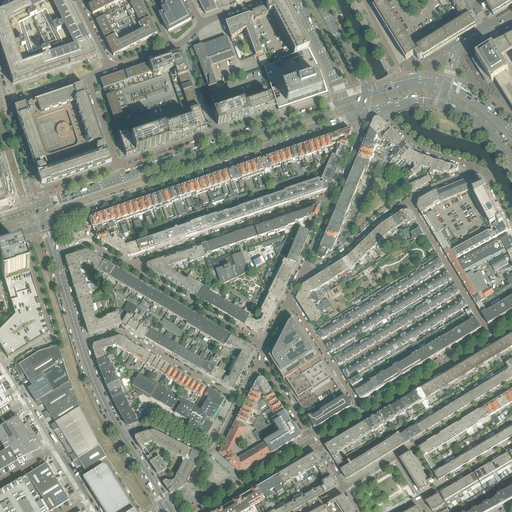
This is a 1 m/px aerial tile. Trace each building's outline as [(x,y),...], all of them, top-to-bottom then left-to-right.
[(95,57),(66,0),(24,0),(0,12),(0,47),(7,69),(13,85),(95,57)] [(100,0),(99,0),(96,2),(101,11),(105,9),(100,0)] [(106,0),(100,0),(105,9),(109,7),(106,0)] [(138,0),(137,0),(129,4),(132,9),(141,5),(138,0)] [(191,20),(182,3),(180,0),(165,0),(167,2),(164,4),(161,5),(162,6),(158,8),(161,14),(159,15),(168,32),(191,20)] [(197,0),(205,14),(220,9),(224,8),(220,0),(197,0)] [(424,59),(432,54),(467,32),(476,26),(471,18),(474,16),(472,13),(464,0),(438,0),(442,6),(447,3),(446,1),(446,0),(450,0),(463,21),(415,51),(407,38),(387,6),(388,5),(385,0),(381,0),(383,2),(374,7),(406,60),(413,56),(417,62),(419,61),(423,58),(424,59)] [(511,0),(496,0),(492,3),(491,3),(487,6),(485,7),(484,6),(482,7),(484,10),(486,8),(488,7),(494,16),(498,13),(502,10),(507,8),(511,5),(511,4),(511,0)] [(96,2),(92,4),(97,13),(101,11),(96,2)] [(266,54),(254,21),(262,18),(272,14),(294,55),(293,55),(294,55),(305,50),(304,47),(306,45),(305,45),(302,40),(303,39),(303,38),(302,39),(299,33),(300,33),(299,32),(299,33),(296,27),(296,26),(295,26),(292,20),(293,20),(293,19),(292,20),(289,14),(290,14),(289,13),(288,13),(285,8),(286,7),(285,7),(283,3),(284,2),(283,2),(262,10),(259,11),(254,13),(252,14),(252,15),(250,16),(249,14),(225,23),(231,39),(243,31),(245,30),(255,56),(254,56),(254,58),(266,54)] [(97,13),(92,4),(87,6),(92,15),(97,13)] [(141,5),(132,9),(134,14),(144,10),(141,5)] [(144,10),(134,14),(137,19),(146,14),(144,10)] [(146,14),(137,19),(139,24),(148,19),(146,14)] [(104,17),(95,21),(98,27),(107,22),(104,17)] [(114,36),(105,41),(113,57),(156,35),(150,23),(148,19),(139,24),(137,25),(139,28),(140,29),(118,40),(116,36),(114,36)] [(107,22),(98,27),(100,31),(109,27),(107,22)] [(109,27),(100,31),(102,36),(112,32),(109,27)] [(112,32),(102,36),(105,41),(114,36),(112,32)] [(511,80),(507,73),(509,71),(500,58),(511,50),(511,34),(508,37),(504,39),(492,45),(477,52),(479,55),(478,56),(476,57),(477,58),(474,60),(488,83),(491,81),(492,82),(494,81),(495,80),(511,107),(511,80)] [(210,67),(234,58),(226,38),(202,46),(202,45),(194,48),(189,50),(191,57),(196,55),(208,88),(216,84),(211,70),(210,67)] [(327,94),(321,74),(308,49),(308,50),(308,49),(305,50),(294,55),(278,61),(279,63),(264,68),(272,93),(272,94),(273,96),(277,106),(278,110),(327,94)] [(149,63),(152,73),(163,69),(164,72),(174,68),(177,78),(178,78),(188,75),(184,63),(182,64),(180,58),(177,59),(176,54),(149,63)] [(152,73),(149,63),(144,65),(147,75),(152,73)] [(147,75),(144,65),(139,67),(142,76),(147,75)] [(142,76),(139,67),(134,68),(137,78),(142,76)] [(137,78),(134,68),(129,70),(132,80),(137,78)] [(132,80),(129,70),(124,72),(128,81),(132,80)] [(128,81),(124,72),(119,73),(123,83),(128,81)] [(123,83),(119,73),(115,75),(118,85),(123,83)] [(118,85),(115,75),(110,77),(113,86),(118,85)] [(189,79),(188,75),(178,78),(180,83),(189,79)] [(113,86),(110,77),(105,78),(108,88),(113,86)] [(108,88),(105,78),(104,79),(100,80),(103,89),(108,88)] [(191,84),(189,79),(180,83),(181,88),(191,84)] [(193,89),(191,84),(181,88),(183,92),(193,89)] [(105,152),(102,141),(83,86),(32,104),(26,106),(26,104),(22,106),(15,108),(34,164),(35,163),(39,173),(38,174),(38,177),(41,186),(52,182),(109,163),(105,152)] [(194,94),(193,89),(183,92),(185,97),(194,94)] [(106,97),(107,101),(117,98),(115,93),(106,96),(106,97)] [(196,99),(194,94),(185,97),(186,102),(196,99)] [(227,123),(277,106),(273,96),(270,97),(270,95),(269,94),(213,113),(218,126),(227,123)] [(118,103),(117,98),(107,101),(109,106),(118,103)] [(197,103),(196,99),(186,102),(188,107),(197,103)] [(120,108),(118,103),(109,106),(110,111),(120,108)] [(199,108),(197,103),(188,107),(189,112),(199,108)] [(122,113),(120,108),(110,111),(112,116),(122,113)] [(206,130),(199,108),(189,112),(191,117),(130,138),(128,132),(119,135),(126,157),(176,140),(206,130)] [(123,118),(122,113),(112,116),(114,121),(123,118)] [(125,123),(123,118),(114,121),(115,126),(125,123)] [(385,135),(391,130),(380,119),(379,118),(377,118),(375,119),(374,121),(373,123),(370,129),(371,129),(377,135),(378,136),(378,137),(383,142),(385,140),(383,138),(385,135)] [(127,127),(125,123),(115,126),(117,131),(127,127)] [(128,132),(127,127),(117,131),(119,135),(128,132)] [(383,145),(377,143),(378,142),(376,142),(375,142),(378,137),(378,136),(377,135),(371,129),(370,129),(370,131),(369,133),(366,139),(366,140),(381,147),(389,150),(389,149),(388,148),(387,147),(387,146),(384,143),(383,145)] [(347,143),(352,132),(352,131),(350,130),(349,130),(337,134),(339,140),(347,143)] [(391,146),(399,138),(391,130),(385,135),(383,138),(385,140),(389,144),(387,146),(387,147),(388,148),(391,146)] [(339,140),(337,134),(329,137),(332,146),(335,144),(336,145),(337,145),(340,141),(339,140)] [(332,146),(329,137),(323,138),(328,154),(331,153),(330,150),(333,149),(332,147),(332,146)] [(328,154),(323,138),(318,140),(322,152),(324,152),(325,155),(328,154)] [(395,150),(403,142),(399,138),(391,146),(395,150)] [(322,152),(318,140),(311,142),(316,154),(317,153),(318,155),(322,154),(322,152)] [(345,148),(347,143),(339,140),(340,141),(337,145),(345,148)] [(380,150),(381,147),(366,140),(366,141),(365,141),(363,146),(381,154),(383,151),(380,150)] [(316,157),(316,154),(311,142),(300,146),(306,164),(314,162),(316,168),(320,167),(318,162),(321,161),(320,156),(316,157)] [(402,159),(403,158),(411,151),(403,142),(395,150),(394,151),(392,153),(388,157),(387,158),(386,157),(385,158),(384,161),(384,162),(392,170),(402,159)] [(343,153),(345,148),(337,145),(335,150),(343,153)] [(306,164),(300,146),(294,148),(298,160),(299,162),(302,161),(304,169),(306,173),(309,172),(306,164)] [(384,161),(385,158),(386,157),(386,156),(381,154),(363,146),(361,152),(384,161)] [(299,171),(296,161),(298,160),(294,148),(289,150),(293,162),(294,163),(293,163),(296,172),(298,176),(301,175),(303,174),(302,170),(299,171)] [(293,162),(289,150),(283,152),(287,164),(290,163),(293,174),(296,172),(293,163),(291,164),(291,163),(293,162)] [(340,159),(343,153),(335,150),(334,154),(331,153),(328,154),(332,156),(332,155),(333,156),(340,159)] [(414,159),(416,155),(411,151),(403,158),(410,165),(412,163),(413,159),(414,159)] [(287,164),(283,152),(277,154),(281,165),(283,164),(283,166),(282,166),(284,175),(288,174),(285,166),(287,165),(287,164)] [(384,161),(361,152),(358,158),(370,162),(378,166),(381,167),(384,162),(384,161)] [(282,166),(281,165),(277,154),(272,156),(276,169),(278,168),(281,176),(284,175),(282,166)] [(420,171),(420,169),(421,169),(421,168),(423,168),(427,158),(416,154),(416,155),(414,159),(413,159),(412,163),(415,164),(414,166),(415,168),(414,170),(407,174),(409,178),(419,173),(418,172),(419,173),(420,171)] [(336,169),(340,159),(333,156),(332,155),(332,156),(329,161),(329,160),(327,165),(336,169)] [(276,178),(273,170),(276,169),(272,156),(266,158),(271,172),(273,179),(274,180),(275,184),(278,183),(276,178)] [(271,172),(266,158),(260,160),(265,174),(271,172)] [(368,166),(370,162),(358,158),(356,163),(369,168),(370,166),(368,166)] [(437,173),(441,162),(437,161),(437,162),(436,162),(432,161),(432,160),(427,158),(423,168),(427,169),(427,170),(431,172),(430,174),(432,178),(434,177),(433,175),(433,174),(434,172),(437,173)] [(265,174),(260,160),(255,162),(263,187),(266,186),(267,186),(267,185),(266,185),(262,175),(262,174),(264,173),(265,174)] [(263,187),(255,162),(249,164),(253,177),(255,176),(259,186),(257,187),(257,190),(263,187)] [(458,170),(458,168),(450,165),(449,166),(444,164),(441,162),(437,173),(444,175),(444,173),(449,174),(458,170)] [(359,184),(364,173),(366,168),(369,169),(369,168),(356,163),(349,180),(359,184)] [(250,178),(253,177),(249,164),(243,166),(246,174),(252,191),(255,190),(255,189),(254,189),(250,178)] [(330,184),(336,169),(327,165),(323,175),(321,181),(322,181),(330,184)] [(252,191),(246,174),(243,166),(237,168),(239,174),(244,190),(245,190),(243,186),(244,186),(242,183),(245,182),(248,190),(245,191),(246,193),(252,191)] [(244,190),(239,174),(237,168),(232,170),(233,174),(236,182),(239,181),(239,182),(238,182),(241,191),(244,190)] [(234,184),(234,183),(236,182),(233,174),(232,170),(226,171),(227,174),(235,197),(234,193),(237,192),(234,184)] [(235,197),(227,174),(226,171),(220,173),(220,174),(225,186),(227,185),(232,198),(235,197)] [(225,186),(220,174),(220,173),(215,175),(219,189),(222,188),(224,196),(227,195),(225,186)] [(215,175),(203,179),(207,192),(212,205),(215,204),(223,201),(222,197),(219,189),(215,175)] [(431,181),(429,176),(418,181),(421,187),(431,181)] [(499,219),(484,190),(486,189),(484,185),(486,184),(485,184),(482,179),(482,178),(476,176),(436,192),(438,196),(437,196),(438,199),(439,202),(439,203),(440,203),(473,189),(475,193),(472,195),(474,198),(487,224),(489,223),(490,225),(492,224),(494,222),(497,221),(499,225),(503,222),(501,218),(499,219)] [(207,192),(203,179),(197,181),(205,204),(208,203),(205,193),(207,192)] [(322,192),(319,184),(318,180),(307,184),(311,195),(322,192)] [(352,201),(359,184),(349,180),(347,186),(342,197),(352,201)] [(205,204),(197,181),(192,183),(195,195),(196,195),(196,196),(199,195),(202,205),(205,204)] [(328,188),(330,184),(322,181),(322,183),(319,184),(322,192),(326,190),(328,188)] [(421,187),(418,181),(408,186),(411,192),(421,187)] [(264,191),(276,187),(281,185),(280,182),(278,183),(275,184),(269,186),(266,187),(266,186),(263,187),(264,191)] [(194,202),(192,196),(195,195),(192,183),(185,186),(189,198),(191,197),(191,199),(189,199),(192,207),(193,207),(195,211),(195,212),(200,210),(200,209),(201,209),(198,200),(194,202)] [(311,195),(307,184),(296,188),(300,199),(307,197),(311,195)] [(189,199),(189,198),(185,186),(179,188),(183,200),(183,199),(185,199),(189,209),(192,208),(192,207),(189,199)] [(184,202),(183,199),(183,200),(179,188),(173,190),(177,202),(178,203),(177,204),(182,216),(182,215),(188,213),(189,213),(188,210),(187,210),(186,210),(184,210),(181,203),(184,202)] [(300,199),(296,188),(284,192),(284,193),(288,203),(300,199)] [(175,202),(177,202),(173,190),(167,191),(171,205),(172,205),(171,203),(174,202),(175,204),(174,205),(177,213),(177,212),(179,217),(182,216),(177,204),(176,204),(175,202)] [(169,206),(171,205),(167,191),(161,194),(169,219),(173,218),(172,216),(169,206)] [(439,203),(439,202),(438,199),(437,196),(438,196),(436,192),(434,193),(431,195),(420,201),(418,208),(422,214),(427,212),(426,211),(431,208),(437,205),(439,203)] [(288,203),(284,193),(267,199),(271,209),(288,203)] [(169,219),(161,194),(155,196),(159,209),(162,208),(166,219),(167,220),(169,219)] [(157,210),(159,209),(155,196),(149,198),(153,211),(157,221),(158,223),(161,222),(160,221),(157,210)] [(345,218),(350,207),(352,201),(342,197),(335,214),(345,218)] [(150,212),(153,211),(149,198),(143,200),(147,213),(148,215),(151,225),(158,223),(157,221),(156,220),(154,221),(154,222),(150,212)] [(271,209),(267,199),(250,204),(254,215),(271,209)] [(145,213),(147,213),(143,200),(137,202),(141,215),(144,214),(148,226),(151,225),(148,215),(146,215),(145,213)] [(138,216),(141,215),(137,202),(130,204),(139,230),(142,228),(138,216)] [(139,230),(130,204),(124,206),(129,219),(132,218),(133,222),(136,231),(139,230)] [(254,215),(250,204),(242,207),(239,208),(239,209),(233,211),(237,221),(254,215)] [(126,220),(129,219),(124,206),(119,208),(123,221),(125,221),(125,222),(123,223),(127,234),(130,233),(127,224),(126,220)] [(313,226),(320,209),(320,208),(320,207),(319,206),(318,206),(317,206),(314,207),(309,219),(307,223),(313,226)] [(309,219),(314,207),(300,212),(303,220),(306,219),(306,220),(309,219)] [(121,222),(123,221),(119,208),(112,210),(116,222),(116,223),(120,222),(124,235),(127,234),(123,223),(121,224),(121,222)] [(427,222),(436,216),(431,208),(426,211),(427,212),(422,214),(427,222)] [(116,222),(112,210),(106,212),(112,229),(112,228),(115,227),(114,223),(116,222)] [(237,221),(233,211),(228,213),(227,212),(216,216),(220,226),(237,221)] [(411,223),(404,212),(404,211),(399,214),(400,214),(398,215),(397,215),(405,227),(405,226),(407,225),(407,226),(411,223)] [(417,220),(412,212),(407,211),(404,212),(411,223),(415,221),(417,225),(419,224),(417,220)] [(112,229),(106,212),(101,214),(105,226),(107,225),(109,230),(111,229),(112,231),(113,231),(112,228),(112,229)] [(303,221),(303,220),(300,212),(291,215),(284,217),(288,229),(295,226),(294,223),(297,222),(297,223),(303,221)] [(105,226),(101,214),(95,216),(102,235),(105,234),(102,226),(105,226)] [(220,226),(216,216),(216,215),(215,214),(212,215),(212,216),(190,224),(190,225),(194,235),(220,226)] [(343,226),(346,218),(345,218),(335,214),(332,221),(343,226)] [(405,227),(397,215),(387,222),(395,233),(398,237),(399,237),(396,233),(397,232),(396,231),(396,229),(400,226),(402,226),(403,228),(405,227)] [(102,235),(95,216),(91,217),(90,217),(89,220),(96,237),(102,235)] [(429,226),(438,221),(436,216),(427,222),(429,226)] [(288,229),(284,217),(273,221),(277,233),(285,231),(285,230),(288,229)] [(277,233),(273,221),(261,225),(265,236),(267,235),(268,236),(277,233)] [(339,235),(343,226),(332,221),(328,230),(339,235)] [(441,225),(438,221),(429,226),(432,230),(441,225)] [(507,230),(506,227),(503,222),(499,225),(497,221),(494,222),(496,225),(493,226),(492,224),(490,225),(489,225),(492,231),(489,233),(493,239),(507,232),(507,230)] [(395,233),(387,222),(381,225),(378,229),(388,239),(389,237),(388,236),(388,235),(388,234),(391,233),(392,233),(393,235),(395,233)] [(313,226),(307,223),(305,227),(306,227),(307,225),(304,232),(309,234),(313,226)] [(194,235),(190,225),(180,228),(184,239),(194,235)] [(265,236),(261,225),(254,227),(258,237),(258,238),(265,236)] [(424,235),(421,228),(420,229),(418,225),(409,231),(411,234),(413,237),(412,238),(414,241),(425,235),(424,235)] [(434,235),(444,229),(441,225),(432,230),(434,235)] [(242,243),(258,237),(254,227),(239,233),(235,234),(238,244),(242,243)] [(493,239),(489,233),(486,227),(483,229),(486,233),(484,234),(488,242),(493,239)] [(184,239),(180,228),(170,232),(170,230),(167,231),(168,232),(166,233),(169,244),(184,239)] [(379,243),(383,239),(385,239),(386,240),(388,243),(390,242),(388,239),(378,229),(369,237),(379,247),(381,246),(379,244),(379,243)] [(451,245),(450,242),(445,230),(444,230),(444,229),(434,235),(445,252),(450,248),(452,247),(454,251),(452,252),(453,253),(456,258),(457,259),(462,256),(456,245),(453,247),(451,245)] [(309,234),(304,232),(299,230),(295,240),(291,238),(289,236),(286,239),(289,241),(294,243),(292,246),(302,250),(309,234)] [(344,239),(345,238),(339,235),(328,230),(326,236),(337,241),(338,239),(339,239),(338,242),(343,244),(344,244),(348,241),(344,239)] [(488,242),(484,234),(481,236),(479,231),(476,233),(483,245),(488,242)] [(110,238),(109,235),(108,232),(105,234),(102,235),(96,237),(97,239),(99,240),(101,239),(101,241),(110,238)] [(119,252),(124,244),(127,240),(126,240),(124,235),(121,236),(121,235),(118,236),(117,237),(116,236),(115,233),(110,235),(109,235),(110,238),(112,240),(109,246),(119,252)] [(169,244),(166,233),(151,238),(154,249),(169,244)] [(483,245),(476,233),(473,235),(475,239),(473,240),(478,248),(483,245)] [(238,244),(235,234),(220,239),(224,249),(238,244)] [(140,254),(137,243),(136,242),(136,241),(134,242),(132,238),(131,236),(129,237),(130,239),(129,239),(134,255),(140,254)] [(336,243),(337,241),(326,236),(323,242),(334,246),(336,243)] [(263,247),(283,240),(281,237),(248,248),(249,252),(254,250),(254,249),(263,245),(263,247)] [(371,251),(375,248),(376,247),(378,249),(379,247),(369,237),(361,246),(370,256),(372,254),(370,253),(371,251)] [(478,248),(473,240),(471,241),(469,237),(466,239),(473,250),(478,248)] [(511,243),(511,239),(511,238),(509,237),(498,243),(500,247),(504,245),(505,247),(511,243)] [(154,249),(151,238),(141,242),(141,240),(138,241),(139,242),(137,243),(140,254),(154,249)] [(134,255),(129,239),(127,240),(124,244),(128,257),(130,257),(134,255)] [(224,249),(220,239),(206,244),(209,254),(224,249)] [(473,250),(466,239),(463,241),(465,244),(463,245),(467,253),(473,250)] [(333,250),(334,246),(323,242),(321,248),(328,251),(331,252),(332,252),(333,250)] [(467,253),(463,245),(461,246),(459,243),(456,245),(462,256),(467,253)] [(502,251),(500,247),(498,243),(493,246),(499,258),(502,256),(500,253),(503,252),(502,251)] [(507,252),(511,249),(511,243),(505,247),(506,250),(506,251),(505,250),(502,251),(503,252),(504,255),(507,253),(507,252)] [(128,257),(124,244),(119,252),(127,257),(128,257)] [(209,254),(206,244),(201,246),(205,258),(206,262),(211,261),(209,254)] [(296,265),(300,255),(302,250),(292,246),(290,251),(287,258),(281,255),(285,245),(282,244),(277,257),(277,258),(283,260),(286,261),(296,265)] [(15,316),(0,330),(0,345),(8,359),(36,342),(49,334),(38,296),(29,270),(22,246),(10,250),(0,253),(0,264),(2,269),(1,269),(4,278),(5,282),(10,297),(13,309),(15,316)] [(205,258),(201,246),(185,251),(188,260),(189,263),(205,258)] [(362,260),(366,256),(367,256),(369,257),(370,256),(361,246),(352,254),(362,264),(363,262),(362,261),(362,260)] [(499,258),(493,246),(488,249),(492,258),(495,256),(497,260),(499,258)] [(322,260),(333,253),(332,252),(331,252),(328,251),(321,248),(317,257),(322,260)] [(453,253),(452,252),(450,248),(445,252),(448,257),(453,253)] [(492,258),(488,249),(481,253),(485,261),(487,260),(488,262),(490,261),(493,260),(492,258)] [(88,263),(92,255),(87,251),(67,257),(66,259),(68,268),(73,267),(77,269),(78,268),(79,264),(82,263),(87,262),(87,263),(88,263)] [(186,280),(171,271),(174,267),(174,266),(175,265),(176,265),(188,260),(185,251),(181,252),(178,254),(178,253),(165,258),(164,258),(162,259),(148,263),(147,264),(146,265),(146,266),(146,267),(146,268),(147,268),(175,285),(178,286),(178,287),(181,289),(186,280)] [(211,261),(206,262),(210,273),(208,275),(223,285),(248,272),(241,251),(211,261)] [(456,258),(453,253),(448,257),(450,261),(456,258)] [(485,261),(481,253),(475,256),(478,260),(481,266),(484,265),(483,262),(485,261)] [(351,270),(357,264),(359,264),(360,265),(362,264),(352,254),(349,257),(342,261),(350,273),(352,272),(351,270)] [(104,262),(97,257),(92,255),(88,263),(89,263),(93,265),(92,267),(94,268),(93,268),(98,271),(104,262)] [(443,265),(438,256),(434,258),(441,268),(443,267),(443,265)] [(481,266),(478,260),(475,256),(470,258),(475,267),(477,265),(478,268),(481,266)] [(507,263),(511,259),(511,256),(506,260),(504,257),(503,256),(502,256),(499,258),(497,260),(494,261),(493,260),(490,261),(491,265),(497,276),(508,269),(509,269),(508,269),(510,268),(507,263)] [(441,268),(434,258),(431,260),(437,271),(441,268)] [(459,262),(457,259),(456,258),(450,261),(453,266),(459,262)] [(475,267),(470,258),(465,261),(472,272),(474,271),(473,268),(475,267)] [(292,272),(296,266),(296,265),(286,261),(283,260),(282,263),(283,264),(281,267),(292,272)] [(437,271),(431,260),(427,262),(427,264),(428,265),(433,273),(437,271)] [(342,279),(341,278),(348,274),(350,273),(342,261),(332,268),(338,277),(340,280),(342,279)] [(472,272),(465,261),(460,264),(462,267),(464,272),(465,272),(467,271),(469,274),(472,272)] [(107,281),(109,277),(114,268),(104,262),(98,271),(99,271),(100,272),(98,275),(105,279),(105,280),(107,281)] [(433,273),(428,265),(426,267),(425,265),(427,264),(427,262),(423,264),(430,275),(433,273)] [(462,267),(460,264),(459,262),(453,266),(456,271),(462,267)] [(483,270),(491,265),(489,262),(481,267),(483,270)] [(430,275),(423,264),(421,266),(423,269),(421,270),(426,277),(430,275)] [(497,276),(491,265),(487,268),(492,278),(497,276)] [(85,280),(85,279),(88,277),(88,276),(91,275),(91,274),(89,274),(89,273),(86,272),(86,275),(83,275),(82,275),(81,273),(79,272),(78,268),(77,269),(73,267),(68,268),(74,286),(85,283),(84,280),(85,280)] [(286,285),(289,279),(292,272),(281,267),(275,280),(286,285)] [(426,277),(421,270),(419,271),(418,269),(420,268),(419,267),(416,269),(422,279),(426,277)] [(118,283),(124,273),(114,268),(109,277),(118,283)] [(326,284),(338,277),(332,268),(320,275),(326,284)] [(387,276),(386,274),(384,275),(380,268),(371,274),(377,283),(386,277),(387,276)] [(422,279),(416,269),(412,271),(419,282),(422,279)] [(508,269),(497,276),(499,278),(510,272),(508,269)] [(419,282),(412,271),(409,273),(415,284),(419,282)] [(489,288),(479,272),(474,275),(472,272),(469,274),(466,275),(467,276),(470,281),(473,286),(478,295),(489,288)] [(127,288),(133,279),(124,273),(118,283),(127,288)] [(415,284),(409,273),(405,276),(406,277),(408,276),(408,277),(407,278),(411,286),(415,284)] [(454,283),(448,273),(447,273),(444,274),(451,285),(454,283)] [(440,276),(447,288),(449,287),(451,286),(451,285),(444,274),(440,276)] [(331,291),(326,284),(320,275),(308,283),(319,301),(322,302),(324,295),(327,293),(331,291)] [(411,286),(407,278),(404,280),(404,278),(406,277),(405,276),(401,278),(408,288),(411,286)] [(447,288),(440,276),(437,279),(441,286),(443,285),(445,288),(445,289),(447,288)] [(195,297),(203,284),(197,280),(196,282),(188,277),(186,280),(181,289),(187,292),(189,293),(195,297)] [(488,324),(511,310),(511,277),(511,278),(511,282),(494,293),(485,299),(482,301),(476,304),(480,311),(488,324)] [(408,288),(401,278),(398,280),(404,290),(408,288)] [(133,291),(138,282),(133,279),(127,288),(133,291)] [(441,286),(437,279),(433,281),(440,292),(441,291),(443,290),(443,289),(441,290),(439,288),(441,286)] [(279,299),(286,285),(275,280),(268,293),(269,293),(279,299)] [(404,290),(398,280),(394,282),(401,293),(404,290)] [(430,283),(436,293),(436,294),(438,293),(440,292),(433,281),(430,283)] [(473,286),(470,281),(464,284),(467,289),(473,286)] [(142,297),(148,287),(138,282),(133,291),(142,297)] [(401,293),(394,282),(391,284),(397,295),(401,293)] [(88,290),(87,285),(86,285),(85,283),(74,286),(78,301),(89,297),(89,295),(89,294),(89,293),(94,291),(93,288),(88,290)] [(308,300),(319,301),(308,283),(304,285),(297,299),(304,311),(314,305),(312,302),(311,303),(310,301),(309,302),(308,300)] [(436,293),(430,283),(426,285),(432,295),(434,295),(436,293)] [(459,291),(455,285),(454,283),(451,285),(451,286),(451,287),(456,295),(459,293),(459,291)] [(212,293),(214,291),(211,289),(208,288),(205,286),(203,284),(195,297),(206,303),(212,293)] [(397,295),(391,284),(387,287),(393,297),(397,295)] [(432,295),(426,285),(423,287),(427,295),(429,294),(430,296),(428,297),(428,298),(430,297),(432,295)] [(331,299),(342,291),(339,286),(339,287),(337,288),(331,291),(327,293),(331,299)] [(478,295),(473,286),(467,289),(472,297),(473,297),(478,295)] [(154,304),(160,295),(148,287),(142,297),(154,304)] [(393,297),(387,287),(383,289),(384,290),(386,289),(387,291),(385,292),(389,299),(393,297)] [(427,295),(423,287),(419,289),(425,300),(426,299),(425,296),(427,295)] [(456,295),(451,287),(449,288),(449,287),(447,288),(452,297),(456,295)] [(485,299),(494,293),(491,287),(489,288),(478,295),(482,301),(485,299),(483,297),(484,296),(485,299)] [(452,297),(447,288),(445,289),(445,288),(443,289),(443,290),(444,292),(449,299),(452,297)] [(383,289),(379,291),(385,302),(389,299),(385,292),(384,290),(383,289)] [(425,300),(419,289),(415,292),(419,300),(421,298),(422,300),(423,301),(425,300)] [(385,302),(379,291),(375,294),(382,304),(385,302)] [(449,299),(444,292),(442,293),(441,291),(440,292),(445,301),(449,299)] [(419,300),(415,292),(411,294),(417,303),(418,302),(418,301),(419,300)] [(218,310),(223,301),(217,297),(217,296),(212,293),(206,303),(218,310)] [(273,311),(279,299),(269,293),(264,303),(258,300),(258,301),(257,303),(258,304),(262,306),(273,311)] [(132,316),(137,307),(128,302),(122,311),(121,311),(118,296),(114,294),(118,310),(121,323),(126,326),(130,319),(132,316)] [(382,304),(375,294),(372,296),(372,297),(374,299),(378,306),(382,304)] [(417,303),(411,294),(408,296),(412,304),(414,303),(415,304),(417,303)] [(168,312),(174,303),(160,295),(154,304),(168,312)] [(438,305),(432,295),(430,297),(432,299),(430,300),(434,308),(438,305)] [(442,303),(437,296),(435,297),(434,295),(432,295),(438,305),(442,303)] [(482,301),(478,295),(473,297),(472,297),(476,304),(482,301)] [(378,306),(374,299),(372,300),(371,298),(372,297),(372,296),(368,298),(375,308),(378,306)] [(94,309),(91,300),(90,300),(89,297),(78,301),(83,315),(93,312),(94,312),(93,309),(94,309)] [(375,308),(368,298),(364,300),(365,301),(367,300),(368,302),(366,303),(371,311),(375,308)] [(410,308),(404,298),(401,301),(405,308),(407,307),(408,309),(410,308)] [(434,308),(430,300),(428,298),(426,299),(425,300),(431,310),(434,308)] [(334,310),(329,301),(327,299),(322,302),(323,303),(325,306),(327,310),(329,313),(334,310)] [(470,309),(464,299),(462,299),(460,301),(464,309),(466,312),(470,309)] [(227,316),(233,305),(224,300),(223,301),(218,310),(227,316)] [(371,311),(366,303),(364,304),(363,303),(365,301),(364,300),(362,301),(363,302),(361,303),(367,313),(371,311)] [(431,310),(425,300),(423,301),(422,300),(420,301),(421,303),(423,302),(424,304),(423,305),(427,312),(431,310)] [(405,308),(401,301),(397,303),(402,312),(404,311),(403,310),(405,308)] [(427,312),(423,305),(422,305),(421,303),(420,301),(418,302),(417,303),(423,315),(427,312)] [(182,320),(188,311),(174,303),(168,312),(182,320)] [(243,312),(238,309),(240,306),(235,303),(233,305),(227,316),(237,322),(243,312)] [(327,310),(325,306),(323,303),(315,308),(314,305),(304,311),(312,323),(322,317),(325,315),(324,312),(327,310)] [(367,313),(361,303),(357,305),(358,306),(360,305),(361,306),(359,308),(363,315),(367,313)] [(402,312),(397,303),(393,305),(398,313),(400,312),(401,313),(402,312)] [(417,303),(415,304),(413,305),(414,308),(416,306),(417,308),(415,309),(420,317),(423,315),(417,303)] [(462,312),(457,303),(453,305),(457,313),(459,312),(460,314),(462,312)] [(363,315),(359,308),(358,306),(357,305),(353,307),(360,317),(363,315)] [(398,313),(393,305),(390,307),(394,315),(396,314),(397,316),(399,315),(400,314),(399,313),(398,313)] [(420,317),(415,309),(413,310),(412,309),(414,308),(413,305),(411,307),(410,308),(416,319),(420,317)] [(457,313),(453,305),(449,308),(454,317),(456,316),(455,314),(457,313)] [(273,311),(262,306),(260,310),(262,311),(260,314),(263,315),(270,318),(273,311)] [(360,317),(353,307),(350,309),(350,310),(352,309),(353,311),(351,312),(356,320),(360,317)] [(390,307),(385,310),(389,318),(390,320),(395,317),(394,315),(390,307)] [(410,308),(408,309),(406,310),(407,312),(408,314),(412,321),(416,319),(410,308)] [(454,317),(449,308),(445,310),(450,317),(452,316),(453,318),(454,317)] [(356,320),(351,312),(349,313),(348,312),(350,310),(350,309),(346,312),(352,322),(356,320)] [(427,361),(477,331),(481,329),(477,321),(470,309),(466,312),(464,313),(463,312),(462,312),(460,314),(458,315),(456,316),(454,317),(453,318),(451,319),(452,320),(449,321),(449,320),(447,321),(445,322),(441,325),(440,326),(438,327),(436,328),(436,327),(434,328),(435,329),(434,329),(433,330),(431,331),(427,334),(425,335),(423,336),(422,337),(420,338),(418,339),(414,341),(412,343),(410,344),(412,347),(416,354),(422,364),(427,361)] [(121,323),(118,310),(117,310),(112,312),(117,326),(120,325),(121,323)] [(243,326),(250,314),(244,310),(243,312),(237,322),(243,326)] [(389,318),(385,310),(381,312),(387,321),(389,320),(388,319),(389,318)] [(412,321),(408,314),(406,315),(405,313),(407,312),(406,310),(404,311),(402,312),(409,323),(412,321)] [(450,317),(445,310),(442,312),(447,321),(449,320),(448,319),(450,317)] [(187,323),(192,314),(188,311),(182,320),(187,323)] [(94,319),(93,316),(94,316),(93,312),(83,315),(88,333),(90,334),(98,331),(97,326),(99,321),(94,319)] [(117,326),(112,312),(109,312),(110,315),(108,316),(106,317),(106,318),(103,319),(103,320),(99,321),(97,326),(98,331),(117,326)] [(130,330),(140,313),(138,312),(136,314),(132,320),(130,319),(126,326),(125,327),(130,330)] [(352,322),(346,312),(342,314),(343,315),(345,314),(346,315),(344,317),(348,324),(352,322)] [(387,321),(381,312),(378,314),(383,323),(387,321)] [(409,323),(402,312),(401,313),(400,314),(399,315),(400,316),(402,315),(403,317),(401,318),(405,325),(409,323)] [(447,321),(442,312),(438,314),(442,322),(444,321),(445,322),(447,321)] [(135,333),(142,321),(140,320),(141,317),(143,314),(140,313),(130,330),(135,333)] [(200,333),(207,322),(192,314),(187,323),(186,324),(200,333)] [(248,328),(252,320),(253,320),(252,320),(253,318),(254,316),(250,314),(243,326),(248,328)] [(344,317),(343,315),(342,314),(339,316),(345,326),(348,324),(344,317)] [(383,323),(378,314),(374,317),(379,324),(381,323),(382,325),(383,323)] [(263,332),(270,318),(263,315),(260,321),(255,322),(252,320),(248,328),(256,333),(257,333),(258,333),(262,332),(263,332)] [(405,325),(401,318),(400,316),(399,315),(397,316),(396,317),(396,318),(398,317),(399,319),(397,320),(402,328),(405,325)] [(345,326),(339,316),(335,319),(341,329),(345,326)] [(440,326),(434,316),(431,319),(435,326),(437,325),(438,327),(440,326)] [(148,320),(149,318),(147,317),(144,322),(142,321),(135,333),(139,335),(148,320)] [(147,329),(151,323),(153,319),(150,317),(149,318),(148,320),(139,335),(144,338),(149,330),(147,329)] [(301,395),(312,388),(313,390),(331,378),(332,378),(331,377),(319,359),(314,351),(305,337),(298,326),(294,320),(292,317),(286,321),(281,331),(277,339),(271,350),(268,357),(271,361),(275,367),(275,366),(277,365),(277,366),(284,377),(285,378),(288,384),(291,387),(294,391),(297,397),(301,395)] [(379,324),(374,317),(370,319),(376,328),(378,327),(377,326),(379,324)] [(402,328),(397,320),(396,318),(396,317),(395,317),(390,320),(391,322),(392,321),(393,323),(397,330),(402,328)] [(341,329),(335,319),(331,321),(337,331),(341,329)] [(376,328),(370,319),(367,321),(371,329),(373,328),(374,329),(376,328)] [(435,326),(431,319),(427,321),(433,330),(434,329),(433,328),(435,326)] [(397,330),(393,323),(391,324),(390,322),(391,322),(390,320),(389,320),(387,321),(393,333),(397,330)] [(337,331),(331,321),(327,323),(328,324),(330,323),(331,324),(329,326),(334,333),(337,331)] [(371,329),(367,321),(363,323),(369,332),(370,331),(369,330),(370,329),(371,330),(371,331),(372,330),(371,329)] [(393,333),(387,321),(383,323),(390,335),(393,333)] [(433,330),(427,321),(423,323),(428,331),(430,330),(431,331),(433,330)] [(214,341),(220,330),(207,322),(200,333),(214,341)] [(369,332),(363,323),(359,326),(364,333),(366,332),(367,333),(369,332)] [(383,323),(382,325),(380,326),(381,328),(383,327),(383,328),(382,329),(386,337),(390,335),(383,323)] [(428,331),(423,323),(420,325),(425,335),(427,334),(426,332),(428,331)] [(334,333),(329,326),(327,327),(326,324),(324,325),(330,335),(334,333)] [(330,335),(324,325),(320,328),(326,338),(330,335)] [(425,335),(420,325),(416,327),(421,335),(422,337),(423,336),(425,335)] [(364,333),(359,326),(352,330),(357,338),(364,333)] [(386,337),(382,329),(381,328),(380,326),(378,327),(376,328),(383,339),(386,337)] [(421,335),(416,327),(412,330),(418,339),(420,338),(418,336),(421,335)] [(326,338),(320,328),(316,330),(318,332),(322,339),(323,339),(326,338)] [(376,328),(374,329),(372,330),(374,332),(375,331),(376,333),(375,334),(379,341),(383,339),(376,328)] [(157,346),(163,337),(149,329),(149,330),(144,338),(150,341),(154,344),(157,346)] [(224,347),(230,336),(220,330),(214,341),(224,347)] [(358,339),(357,338),(352,330),(348,332),(354,341),(358,339)] [(379,341),(375,334),(374,332),(372,330),(371,331),(370,331),(369,332),(376,343),(379,341)] [(418,339),(412,330),(409,332),(413,340),(414,341),(418,339)] [(354,341),(348,332),(345,334),(349,342),(351,341),(352,342),(354,341)] [(376,343),(369,332),(367,333),(365,335),(366,337),(368,335),(369,337),(367,338),(372,346),(376,343)] [(413,340),(409,332),(405,334),(410,344),(412,343),(411,341),(413,340)] [(349,342),(345,334),(341,337),(347,346),(348,345),(347,343),(349,342)] [(412,347),(410,344),(405,334),(401,336),(406,344),(408,343),(409,345),(407,346),(409,349),(412,347)] [(372,346),(367,338),(365,339),(364,338),(366,337),(365,335),(365,336),(362,338),(368,348),(372,346)] [(243,370),(251,355),(252,353),(252,351),(252,350),(252,349),(251,349),(230,336),(224,347),(219,355),(226,359),(232,348),(241,352),(234,365),(243,370)] [(406,344),(401,336),(398,339),(402,346),(403,348),(405,351),(409,349),(407,346),(405,347),(404,345),(406,344)] [(117,347),(122,339),(119,337),(94,345),(93,346),(103,351),(103,350),(115,346),(117,347)] [(172,354),(177,346),(163,337),(157,346),(163,349),(172,354)] [(182,360),(187,351),(184,350),(188,344),(190,346),(193,341),(188,337),(185,342),(177,357),(182,360)] [(347,346),(341,337),(337,339),(342,347),(344,345),(345,347),(347,346)] [(511,348),(511,341),(509,337),(502,341),(502,342),(499,344),(498,343),(491,347),(497,357),(511,348)] [(368,348),(362,338),(358,340),(359,341),(361,340),(362,341),(360,343),(365,350),(368,348)] [(122,350),(126,342),(122,339),(117,347),(122,350)] [(342,347),(337,339),(334,341),(341,352),(343,351),(344,350),(343,348),(341,349),(340,348),(342,347)] [(365,350),(360,343),(358,344),(357,342),(359,341),(358,340),(358,339),(354,341),(361,352),(365,350)] [(402,346),(398,339),(394,341),(401,353),(405,351),(403,348),(401,349),(400,347),(402,346)] [(177,357),(185,342),(183,341),(180,347),(177,345),(177,346),(172,354),(177,357)] [(341,352),(334,341),(330,343),(335,351),(337,350),(338,351),(336,352),(336,353),(337,354),(339,353),(341,352)] [(357,355),(361,352),(354,341),(352,342),(350,343),(352,345),(354,344),(355,346),(353,347),(357,355)] [(401,353),(394,341),(390,343),(398,356),(401,353)] [(122,360),(131,344),(126,342),(122,350),(121,350),(124,351),(120,358),(118,360),(121,362),(122,360)] [(335,351),(330,343),(327,345),(327,347),(333,356),(336,353),(336,352),(335,351)] [(357,355),(353,347),(351,348),(350,347),(352,345),(350,343),(348,345),(347,346),(353,357),(357,355)] [(398,356),(390,343),(387,345),(394,358),(398,356)] [(131,356),(136,347),(131,344),(122,360),(125,361),(129,355),(131,356)] [(394,358),(387,345),(383,347),(388,355),(390,354),(391,356),(389,357),(391,360),(394,358)] [(29,382),(63,361),(58,346),(52,348),(39,352),(37,353),(36,354),(33,350),(16,360),(14,368),(20,377),(25,375),(29,382)] [(104,360),(102,352),(103,351),(93,346),(92,348),(97,362),(99,368),(110,363),(109,360),(108,360),(107,358),(104,360)] [(186,363),(195,348),(196,347),(193,346),(193,347),(189,352),(187,351),(182,360),(186,363)] [(353,357),(347,346),(345,347),(343,348),(344,350),(346,349),(347,350),(345,352),(350,359),(353,357)] [(136,359),(141,350),(136,347),(131,356),(133,357),(132,358),(130,357),(127,363),(126,365),(128,366),(129,364),(130,364),(134,357),(136,359)] [(388,355),(383,347),(380,350),(387,362),(391,360),(389,357),(387,358),(386,356),(388,355)] [(480,368),(497,357),(491,347),(484,351),(485,352),(481,354),(474,358),(480,368)] [(191,365),(196,356),(194,355),(197,349),(195,348),(186,363),(191,365)] [(141,362),(146,353),(141,350),(136,359),(138,360),(134,367),(137,368),(140,363),(138,362),(139,361),(141,362)] [(387,362),(380,350),(376,352),(380,360),(382,358),(383,360),(381,361),(383,365),(387,362)] [(350,359),(345,352),(344,353),(343,351),(341,352),(346,361),(350,359)] [(195,368),(204,353),(202,352),(199,358),(196,356),(191,365),(195,368)] [(346,361),(341,352),(339,353),(340,355),(338,356),(343,363),(346,361)] [(380,360),(376,352),(372,354),(380,367),(383,365),(381,361),(379,363),(378,361),(380,360)] [(145,364),(151,356),(146,353),(141,362),(142,362),(142,364),(140,363),(137,368),(139,370),(143,363),(145,364)] [(200,371),(205,362),(203,360),(206,355),(204,353),(195,368),(200,371)] [(338,356),(337,354),(336,353),(333,356),(338,365),(340,365),(343,363),(338,356)] [(210,376),(215,367),(213,366),(218,358),(220,359),(221,357),(216,354),(214,359),(205,374),(210,376)] [(380,367),(372,354),(368,356),(373,364),(375,363),(376,365),(375,365),(375,364),(374,365),(375,367),(376,369),(380,367)] [(396,380),(417,367),(422,364),(416,354),(412,356),(413,357),(410,359),(408,355),(402,359),(404,363),(398,366),(398,365),(393,367),(394,368),(385,374),(384,373),(380,375),(386,385),(396,379),(396,380)] [(145,376),(147,373),(155,358),(151,356),(145,364),(145,365),(148,366),(145,371),(142,370),(140,373),(145,376)] [(373,364),(368,356),(365,358),(371,369),(375,367),(374,365),(373,366),(372,367),(371,365),(373,364)] [(205,374),(214,359),(212,357),(208,363),(206,361),(205,362),(200,371),(205,374)] [(155,370),(160,361),(155,358),(147,373),(149,375),(152,369),(155,370)] [(371,369),(365,358),(361,361),(366,368),(368,367),(368,368),(366,369),(368,371),(371,369)] [(462,378),(480,368),(474,358),(467,362),(467,363),(463,365),(463,364),(456,368),(462,378)] [(36,402),(69,381),(63,361),(29,382),(32,386),(27,389),(36,402)] [(159,373),(164,364),(160,361),(155,370),(159,373)] [(366,368),(361,361),(358,363),(364,373),(368,371),(366,369),(367,370),(365,371),(364,370),(366,368)] [(115,374),(114,370),(116,368),(118,368),(117,365),(113,367),(112,365),(111,366),(110,363),(99,368),(105,381),(115,377),(114,375),(114,374),(115,374)] [(214,379),(223,364),(221,363),(218,368),(215,367),(210,376),(214,379)] [(364,373),(358,363),(354,365),(358,373),(360,372),(361,373),(359,375),(360,376),(364,373)] [(164,375),(169,367),(164,364),(159,373),(164,375)] [(223,376),(225,373),(222,371),(226,366),(223,364),(214,379),(219,382),(223,376)] [(107,386),(119,381),(117,379),(120,378),(119,375),(133,370),(133,369),(128,366),(126,365),(125,365),(127,370),(119,373),(114,375),(115,377),(105,381),(107,386)] [(233,390),(236,383),(243,370),(234,365),(228,379),(223,376),(219,382),(233,390)] [(167,380),(174,369),(169,367),(164,375),(164,376),(163,376),(166,378),(163,382),(166,383),(167,380)] [(356,377),(351,367),(347,370),(352,379),(356,377)] [(511,378),(511,373),(508,367),(502,371),(508,381),(511,378)] [(444,389),(462,378),(456,368),(449,372),(449,373),(446,375),(445,374),(438,379),(444,389)] [(173,382),(178,372),(174,369),(167,380),(166,383),(164,387),(166,388),(170,381),(171,380),(173,382)] [(352,379),(347,370),(347,369),(344,371),(343,373),(349,381),(352,379)] [(386,385),(380,375),(377,376),(374,371),(371,372),(381,388),(386,385)] [(508,381),(502,371),(498,374),(504,383),(508,381)] [(174,391),(183,375),(178,372),(173,382),(175,383),(171,389),(171,391),(173,392),(174,391)] [(381,388),(371,372),(369,374),(372,379),(369,381),(370,382),(376,391),(381,388)] [(200,411),(138,374),(132,386),(133,390),(136,392),(136,393),(138,397),(143,395),(149,399),(150,397),(175,412),(174,413),(187,421),(181,430),(190,436),(192,433),(196,435),(197,433),(205,437),(213,424),(208,421),(210,419),(212,420),(224,399),(208,389),(204,396),(208,398),(200,411)] [(504,383),(498,374),(494,376),(500,386),(504,383)] [(182,387),(187,377),(183,375),(174,391),(176,392),(180,386),(182,387)] [(360,382),(363,380),(360,376),(359,375),(357,376),(356,377),(352,379),(349,381),(353,387),(358,384),(360,382)] [(500,386),(494,376),(490,379),(496,388),(500,386)] [(182,397),(192,380),(187,377),(182,387),(184,388),(181,394),(179,392),(177,395),(182,397)] [(258,388),(260,384),(259,377),(256,379),(251,389),(256,392),(258,388)] [(267,385),(264,380),(263,379),(260,377),(259,377),(260,384),(258,388),(260,390),(267,385)] [(376,391),(370,382),(368,383),(366,379),(363,380),(371,394),(376,391)] [(427,399),(444,389),(438,379),(432,383),(428,386),(428,385),(421,389),(426,399),(427,399)] [(496,388),(490,379),(486,381),(492,391),(496,388)] [(126,391),(124,387),(125,387),(122,380),(119,381),(107,386),(113,400),(124,395),(123,393),(126,391)] [(191,392),(197,383),(192,380),(182,397),(184,399),(185,397),(189,391),(191,392)] [(371,394),(363,380),(360,382),(363,387),(361,388),(366,397),(371,394)] [(79,408),(69,381),(36,402),(39,407),(43,404),(47,411),(44,412),(45,412),(45,413),(44,413),(44,414),(44,415),(45,415),(44,416),(44,415),(46,420),(51,417),(55,423),(79,408)] [(492,391),(486,381),(482,384),(488,393),(492,391)] [(191,403),(201,386),(197,383),(191,392),(193,394),(190,399),(188,398),(187,400),(191,403)] [(484,396),(476,383),(473,385),(475,388),(474,389),(478,395),(480,398),(484,396)] [(488,393),(482,384),(479,386),(477,383),(476,383),(484,396),(488,393)] [(271,392),(267,385),(260,390),(264,396),(271,392)] [(200,398),(206,388),(201,386),(191,403),(192,402),(194,403),(197,398),(198,397),(200,398)] [(366,397),(361,388),(359,389),(358,387),(354,389),(360,399),(363,399),(366,397)] [(476,401),(470,391),(468,388),(464,391),(472,403),(476,401)] [(478,395),(474,389),(470,391),(469,388),(468,388),(470,391),(476,401),(480,398),(478,395)] [(0,408),(9,404),(0,389),(0,408)] [(259,399),(261,394),(256,392),(251,389),(251,390),(249,394),(259,399)] [(428,402),(426,399),(421,389),(416,392),(421,402),(426,410),(429,408),(426,403),(428,402)] [(350,405),(344,396),(341,391),(334,395),(337,400),(331,403),(338,414),(349,407),(350,405)] [(472,403),(464,391),(463,392),(464,395),(462,396),(460,392),(459,393),(467,406),(472,403)] [(259,406),(274,396),(271,392),(264,396),(262,398),(264,400),(258,404),(259,406)] [(421,402),(416,392),(411,395),(416,405),(421,402)] [(467,406),(459,393),(456,395),(457,396),(456,396),(463,409),(467,406)] [(130,401),(127,394),(124,395),(113,400),(120,414),(130,409),(127,402),(129,402),(129,404),(132,402),(132,400),(130,401)] [(259,399),(249,394),(246,399),(256,404),(259,399)] [(416,405),(411,395),(406,398),(411,408),(416,405)] [(511,405),(504,395),(499,398),(505,408),(511,405)] [(268,407),(277,401),(274,396),(259,406),(261,409),(267,405),(268,407)] [(463,409),(456,396),(453,398),(454,401),(453,401),(459,411),(463,409)] [(412,410),(411,408),(406,398),(401,401),(407,412),(411,418),(412,420),(417,417),(416,416),(415,415),(413,416),(410,411),(412,410)] [(499,398),(494,401),(500,410),(502,414),(507,411),(505,408),(499,398)] [(255,406),(256,404),(246,399),(244,404),(261,413),(262,411),(261,410),(255,406)] [(265,415),(280,406),(277,401),(268,407),(270,409),(264,413),(262,411),(261,413),(263,417),(265,415)] [(407,412),(401,401),(396,404),(402,415),(407,412)] [(455,414),(447,401),(444,403),(446,406),(445,406),(451,416),(455,414)] [(459,411),(453,401),(450,403),(448,401),(447,401),(455,414),(459,411)] [(500,410),(494,401),(489,404),(495,414),(500,410)] [(338,414),(331,403),(319,411),(320,412),(326,421),(338,414)] [(261,413),(244,404),(241,409),(251,414),(252,412),(259,416),(261,413)] [(402,415),(396,404),(391,407),(397,418),(402,415)] [(495,414),(489,404),(486,406),(486,407),(485,407),(484,408),(490,417),(495,414)] [(274,417),(284,411),(280,406),(265,415),(267,418),(273,415),(274,417)] [(447,419),(439,406),(436,408),(438,411),(437,411),(443,421),(447,419)] [(451,416),(445,406),(442,408),(440,406),(439,406),(447,419),(451,416)] [(397,418),(391,407),(388,409),(386,410),(392,421),(397,418)] [(99,446),(79,408),(55,423),(59,429),(54,432),(69,456),(74,453),(77,459),(99,446)] [(484,408),(480,410),(485,419),(490,417),(484,408)] [(134,415),(131,409),(130,409),(120,414),(126,425),(129,426),(138,423),(134,415)] [(250,416),(251,414),(241,409),(239,414),(256,423),(257,421),(257,420),(250,416)] [(392,421),(386,410),(384,411),(381,413),(387,424),(392,421)] [(480,410),(475,413),(481,422),(485,419),(480,410)] [(276,434),(263,442),(263,443),(270,454),(283,447),(286,445),(300,437),(289,419),(284,411),(274,417),(270,419),(279,432),(276,434)] [(443,421),(437,411),(433,414),(438,424),(443,421)] [(326,421),(320,412),(314,415),(320,425),(326,421)] [(387,424),(381,413),(376,416),(375,416),(382,427),(384,425),(384,426),(388,432),(389,434),(392,432),(391,430),(387,424)] [(475,413),(471,415),(477,425),(481,422),(475,413)] [(256,423),(239,414),(236,419),(246,424),(247,422),(254,426),(256,423)] [(320,425),(314,415),(312,416),(311,414),(307,417),(313,427),(316,428),(320,425)] [(438,424),(433,414),(429,416),(428,414),(427,415),(434,426),(438,424)] [(434,426),(427,415),(425,416),(426,418),(424,419),(430,429),(434,426)] [(477,425),(471,415),(467,418),(472,427),(476,425),(477,425)] [(496,415),(491,418),(496,426),(500,422),(497,418),(496,415)] [(42,446),(28,424),(27,423),(23,426),(17,416),(0,426),(0,441),(5,450),(9,447),(16,459),(17,461),(25,457),(38,451),(37,449),(42,446)] [(382,427),(375,416),(371,419),(378,432),(381,430),(380,428),(382,427)] [(472,427),(467,418),(462,421),(468,430),(472,427)] [(378,432),(371,419),(366,422),(371,432),(372,433),(374,431),(378,438),(379,440),(382,438),(381,437),(378,432)] [(430,429),(424,419),(420,422),(426,432),(430,429)] [(246,469),(270,454),(263,443),(237,459),(233,455),(247,427),(235,421),(224,443),(219,453),(226,460),(225,460),(232,467),(233,466),(239,473),(246,469)] [(468,430),(462,421),(458,424),(463,433),(468,430)] [(371,432),(366,422),(365,422),(355,428),(355,429),(352,430),(357,440),(361,438),(363,442),(366,440),(364,436),(371,432)] [(426,432),(420,422),(416,424),(416,425),(416,426),(421,434),(426,432)] [(463,433),(458,424),(454,426),(459,435),(463,433)] [(421,434),(416,426),(413,428),(413,427),(404,433),(401,435),(400,435),(400,434),(399,434),(406,444),(413,439),(415,438),(417,437),(421,434)] [(459,435),(454,426),(449,429),(455,438),(459,435)] [(455,438),(449,429),(445,432),(450,441),(455,438)] [(357,440),(352,430),(339,438),(344,448),(357,440)] [(509,439),(504,430),(500,432),(505,442),(509,439)] [(184,487),(194,467),(199,456),(200,454),(198,454),(154,431),(152,431),(148,432),(151,442),(153,441),(153,442),(154,442),(158,444),(158,445),(160,446),(160,445),(164,447),(164,448),(166,449),(167,448),(170,450),(170,451),(176,454),(176,455),(180,458),(181,456),(179,455),(181,453),(182,454),(182,456),(185,458),(187,456),(188,457),(189,459),(188,461),(186,460),(183,466),(182,466),(180,469),(181,469),(179,472),(178,472),(177,475),(176,475),(175,477),(174,479),(184,487)] [(151,442),(148,432),(137,436),(144,446),(152,442),(151,442)] [(445,432),(440,434),(446,443),(450,441),(445,432)] [(505,442),(500,432),(495,435),(501,444),(505,442)] [(347,480),(379,460),(406,444),(399,434),(373,450),(371,447),(365,451),(367,454),(360,458),(359,456),(350,461),(348,462),(350,465),(341,470),(344,475),(347,480)] [(440,434),(436,437),(442,446),(444,445),(446,443),(440,434)] [(501,444),(495,435),(491,438),(496,447),(501,444)] [(144,446),(137,436),(135,437),(134,438),(147,458),(150,456),(153,461),(158,457),(163,454),(157,451),(155,452),(154,451),(151,453),(147,448),(146,449),(144,447),(144,446)] [(442,446),(436,437),(432,440),(437,449),(442,446)] [(492,450),(486,440),(485,441),(482,437),(480,439),(487,452),(492,450)] [(338,451),(344,448),(339,438),(325,446),(333,459),(338,456),(340,459),(341,459),(342,458),(338,451)] [(496,447),(491,438),(486,440),(492,450),(496,447)] [(487,452),(480,439),(479,439),(480,440),(475,442),(476,443),(483,455),(487,452)] [(437,449),(432,440),(427,442),(433,451),(437,449)] [(433,451),(427,442),(423,445),(427,451),(429,454),(433,451)] [(483,455),(476,443),(471,446),(478,457),(483,455)] [(427,451),(423,445),(418,448),(422,454),(427,451)] [(478,457),(471,446),(471,445),(467,448),(474,460),(478,457)] [(84,470),(106,457),(99,446),(73,462),(77,468),(81,465),(84,470)] [(9,447),(5,450),(0,452),(0,460),(4,468),(17,461),(16,459),(9,447)] [(474,460),(467,448),(463,451),(464,453),(470,463),(474,460)] [(429,454),(427,451),(422,454),(428,464),(433,461),(429,454)] [(323,465),(316,454),(315,452),(303,459),(309,469),(314,466),(316,469),(323,465)] [(429,482),(422,471),(411,453),(411,452),(400,459),(420,492),(426,489),(437,482),(435,479),(429,482)] [(470,463),(464,453),(460,456),(465,465),(470,463)] [(344,463),(341,459),(340,459),(338,456),(333,459),(338,467),(344,463)] [(465,465),(460,456),(455,458),(461,468),(465,465)] [(509,465),(504,456),(500,459),(505,468),(509,465)] [(167,469),(163,463),(158,457),(153,461),(150,463),(158,475),(164,471),(167,469)] [(461,468),(455,458),(451,461),(456,470),(461,468)] [(309,469),(303,459),(290,467),(296,478),(307,472),(306,471),(309,469)] [(505,468),(500,459),(496,461),(501,470),(505,468)] [(456,470),(451,461),(450,460),(445,462),(446,464),(447,464),(452,473),(456,470)] [(438,469),(433,461),(428,464),(433,472),(435,475),(439,472),(438,469)] [(501,470),(496,461),(491,464),(497,473),(501,470)] [(69,500),(61,488),(46,463),(27,476),(36,490),(42,499),(50,511),(69,500)] [(447,464),(446,464),(442,466),(448,476),(452,473),(447,464)] [(497,473),(491,464),(487,466),(493,475),(497,473)] [(328,473),(323,465),(316,469),(318,472),(319,472),(322,477),(328,473)] [(83,478),(86,483),(89,488),(92,493),(93,493),(95,498),(96,499),(96,498),(99,503),(98,503),(99,504),(102,508),(102,509),(104,511),(134,511),(133,511),(130,505),(127,500),(126,500),(124,495),(123,495),(120,490),(121,490),(120,489),(120,490),(117,485),(117,484),(114,480),(114,479),(111,475),(111,474),(108,470),(108,469),(107,469),(106,467),(101,466),(99,467),(98,468),(94,471),(93,471),(88,474),(83,477),(83,478)] [(442,466),(438,469),(439,472),(443,478),(448,476),(442,466)] [(493,475),(487,466),(483,469),(489,478),(493,475)] [(296,478),(290,467),(289,468),(286,470),(276,475),(277,475),(282,484),(282,485),(292,480),(295,485),(298,483),(295,478),(296,478)] [(489,478),(483,469),(479,471),(484,480),(489,478)] [(163,477),(163,476),(164,475),(165,474),(166,476),(168,475),(166,472),(166,473),(164,471),(158,475),(162,482),(165,480),(163,477)] [(484,480),(479,471),(475,473),(480,483),(484,480)] [(443,478),(439,472),(435,475),(438,481),(443,478)] [(479,483),(474,474),(469,477),(476,489),(481,486),(479,483)] [(279,486),(282,484),(277,475),(266,482),(271,491),(274,489),(278,496),(283,493),(279,486)] [(48,511),(50,511),(42,499),(36,490),(27,476),(0,491),(0,511),(48,511)] [(337,486),(335,484),(333,480),(331,477),(324,481),(325,483),(321,485),(325,493),(326,493),(337,486)] [(476,489),(469,477),(465,479),(471,488),(472,491),(476,489)] [(184,487),(174,479),(173,481),(170,483),(176,492),(183,487),(184,487)] [(471,488),(465,479),(461,482),(467,491),(467,490),(469,493),(472,491),(470,488),(471,488)] [(176,492),(170,483),(169,481),(168,482),(167,481),(165,481),(163,483),(170,494),(172,494),(176,492)] [(271,491),(266,482),(256,488),(261,497),(264,495),(267,502),(273,499),(269,492),(271,491)] [(467,491),(461,482),(457,484),(462,493),(467,491)] [(511,499),(511,483),(510,485),(511,488),(497,495),(498,497),(502,505),(511,499)] [(462,493),(457,484),(453,486),(458,495),(462,493)] [(296,509),(297,508),(301,506),(302,506),(306,504),(306,503),(310,502),(310,501),(311,501),(315,499),(314,499),(315,498),(315,499),(319,497),(319,496),(320,496),(324,494),(324,493),(325,493),(321,485),(277,510),(272,502),(267,505),(264,501),(261,502),(262,504),(256,508),(258,511),(290,511),(292,511),(293,511),(297,509),(296,509)] [(458,495),(453,486),(449,489),(454,498),(458,495)] [(264,501),(261,497),(256,488),(251,491),(241,497),(239,498),(235,500),(242,511),(243,511),(261,502),(264,501)] [(454,498),(449,489),(445,491),(450,500),(452,503),(456,501),(454,498)] [(450,500),(445,491),(440,494),(446,503),(450,500)] [(445,504),(439,494),(433,498),(426,502),(432,511),(445,504)] [(353,511),(351,509),(342,495),(334,500),(336,502),(342,511),(353,511)] [(488,511),(502,505),(498,497),(496,498),(495,499),(490,502),(488,502),(484,504),(483,506),(478,509),(479,511),(488,511)] [(242,511),(235,500),(232,502),(221,509),(220,509),(215,511),(242,511)] [(328,507),(336,502),(334,500),(326,504),(324,505),(325,508),(328,507)]
